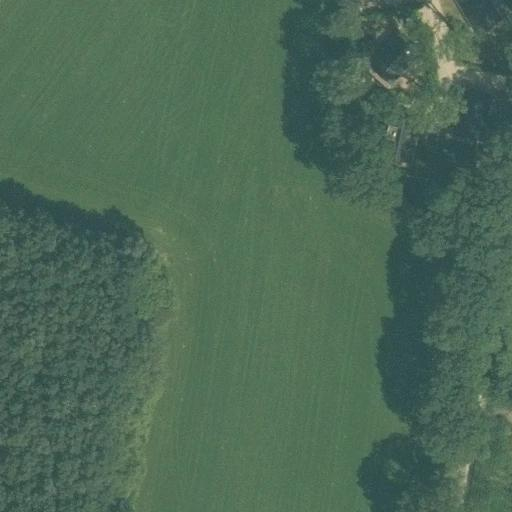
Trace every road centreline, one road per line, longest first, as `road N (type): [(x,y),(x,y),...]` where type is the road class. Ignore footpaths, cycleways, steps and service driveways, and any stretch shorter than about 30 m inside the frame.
road 1 (unclassified): [(451,511),(494,265),(511,215)]
road 2 (unknown): [(435,152),(429,0)]
